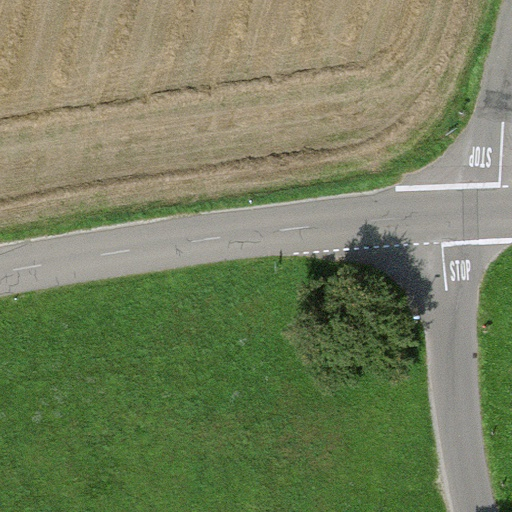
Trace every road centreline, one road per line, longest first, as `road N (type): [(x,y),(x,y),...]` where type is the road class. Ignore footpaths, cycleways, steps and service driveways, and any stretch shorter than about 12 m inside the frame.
road 1 (unclassified): [(0,274),(298,229),(443,217)]
road 2 (unclassified): [(443,217),(462,446),(476,511)]
road 3 (unclassified): [(511,65),(500,213)]
